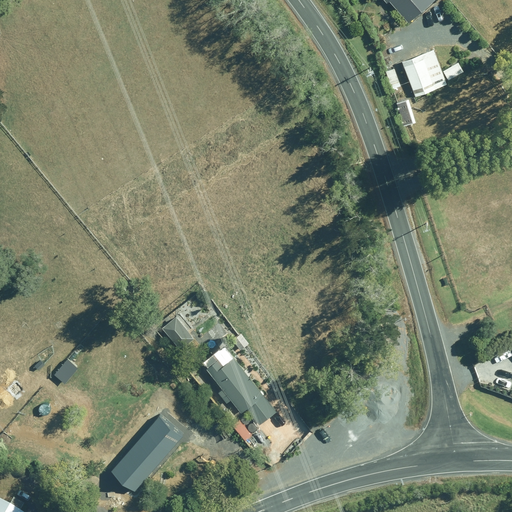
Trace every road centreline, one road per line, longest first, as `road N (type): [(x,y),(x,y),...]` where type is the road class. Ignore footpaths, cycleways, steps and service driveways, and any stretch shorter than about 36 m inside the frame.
road 1 (tertiary): [(457,460),(368,126),(340,64),(297,0)]
road 2 (secondary): [(257,511),(372,474),(457,460)]
